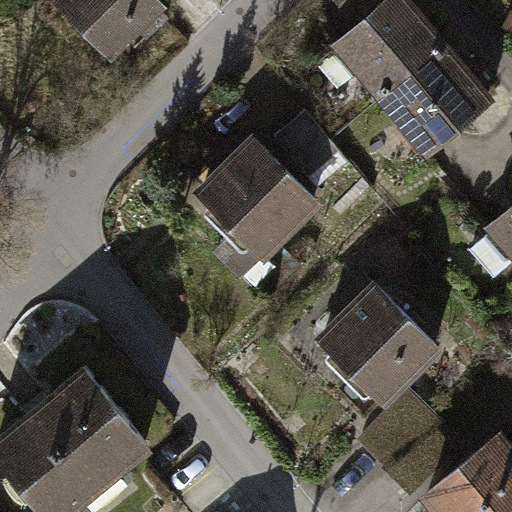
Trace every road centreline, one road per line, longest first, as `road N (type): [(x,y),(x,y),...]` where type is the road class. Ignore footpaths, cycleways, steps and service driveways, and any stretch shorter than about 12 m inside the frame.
road 1 (residential): [(290,511),(47,220)]
road 2 (residential): [(47,220),(269,0)]
